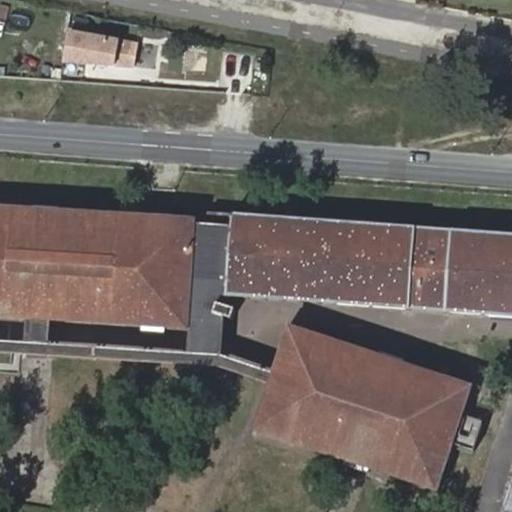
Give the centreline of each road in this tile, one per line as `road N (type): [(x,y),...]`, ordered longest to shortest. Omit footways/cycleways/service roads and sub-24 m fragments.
road 1 (tertiary): [(0,134),(511,175)]
road 2 (residential): [(511,36),(313,0)]
